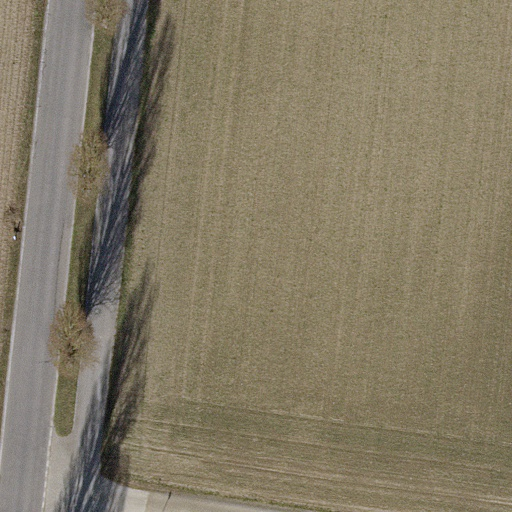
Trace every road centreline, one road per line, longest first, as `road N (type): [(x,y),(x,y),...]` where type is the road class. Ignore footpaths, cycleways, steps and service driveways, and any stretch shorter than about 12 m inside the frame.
road 1 (tertiary): [(21,511),(75,0)]
road 2 (track): [(23,490),(199,511)]
